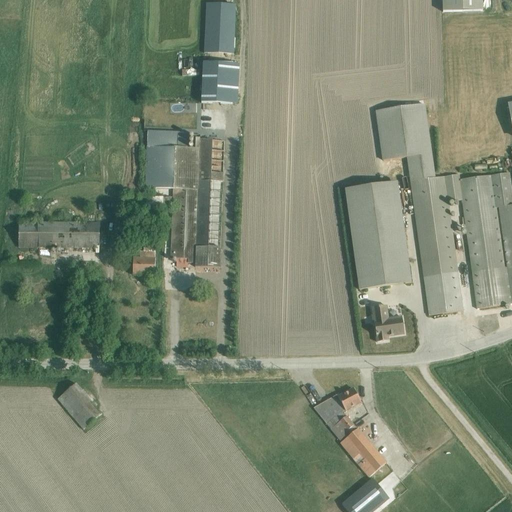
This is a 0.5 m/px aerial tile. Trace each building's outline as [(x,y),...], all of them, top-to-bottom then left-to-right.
[(442,0),(443,13),(484,12),(483,0),(442,0)] [(423,105),(372,112),(380,162),(404,158),(408,186),(434,182),(423,105)] [(217,270),(222,142),(195,141),(195,151),(144,149),(143,190),(170,191),(169,203),(143,202),(143,213),(167,214),(165,263),(193,264),(192,269),(217,270)] [(476,311),(511,305),(511,202),(508,176),(457,183),(457,175),(434,182),(408,186),(404,186),(417,279),(455,274),(446,206),(462,204),(476,311)] [(400,184),(344,195),(360,296),(415,289),(400,184)] [(16,219),(16,247),(103,246),(103,218),(16,219)] [(129,267),(129,279),(152,279),(152,253),(140,253),(140,267),(129,267)] [(381,343),(408,339),(406,319),(393,321),(391,307),(377,309),(381,343)] [(79,378),(57,396),(84,430),(106,413),(79,378)] [(335,393),(313,411),(368,478),(338,502),(346,511),(370,511),(381,504),(376,498),(398,480),(344,415),(359,403),(350,392),(341,400),(335,393)] [(288,431),(299,443),(310,432),(300,421),(288,431)]
